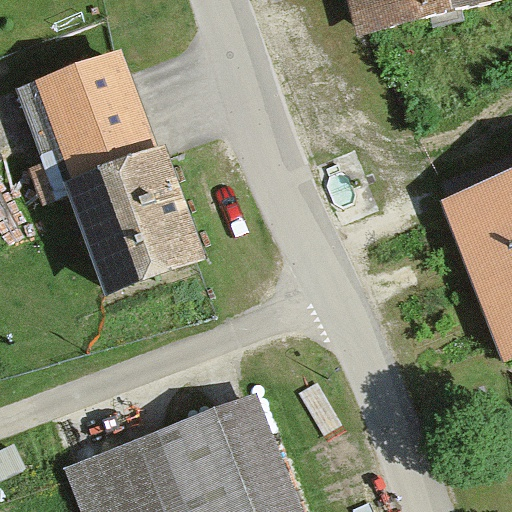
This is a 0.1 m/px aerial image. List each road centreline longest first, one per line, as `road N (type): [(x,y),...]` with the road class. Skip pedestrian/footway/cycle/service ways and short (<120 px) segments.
road 1 (residential): [(219,0),(420,511)]
road 2 (track): [(0,433),(335,300)]
